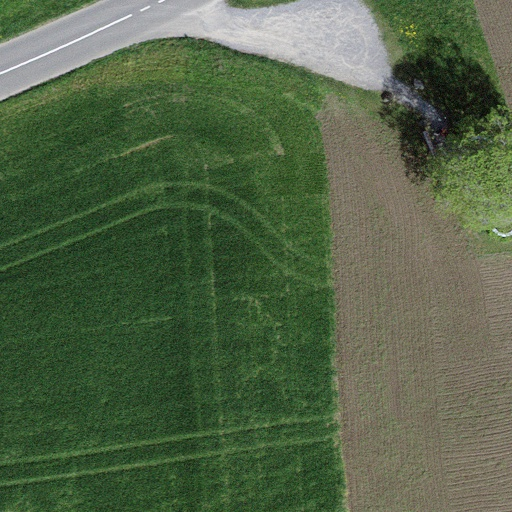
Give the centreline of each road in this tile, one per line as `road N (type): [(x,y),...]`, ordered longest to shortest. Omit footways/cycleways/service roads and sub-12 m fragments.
road 1 (track): [(475,183),(391,82),(266,36),(139,11)]
road 2 (tertiary): [(162,0),(0,73)]
